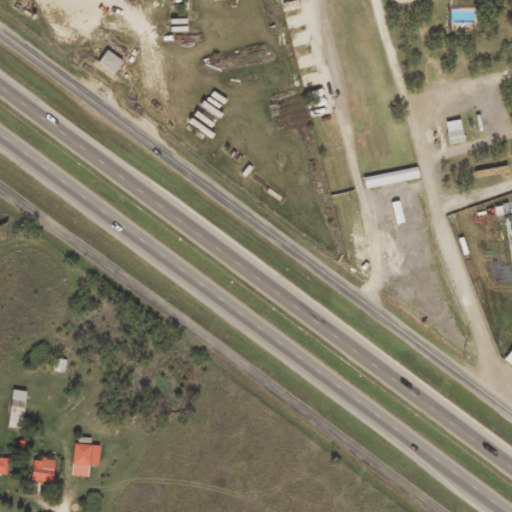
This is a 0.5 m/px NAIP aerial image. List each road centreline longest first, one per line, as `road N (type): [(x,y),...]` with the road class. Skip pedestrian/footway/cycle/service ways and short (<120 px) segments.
road 1 (motorway): [(511,478),(0,96)]
road 2 (tertiary): [(511,409),(0,31)]
road 3 (motorway): [(0,147),(489,511)]
road 4 (tertiary): [(445,511),(0,185)]
